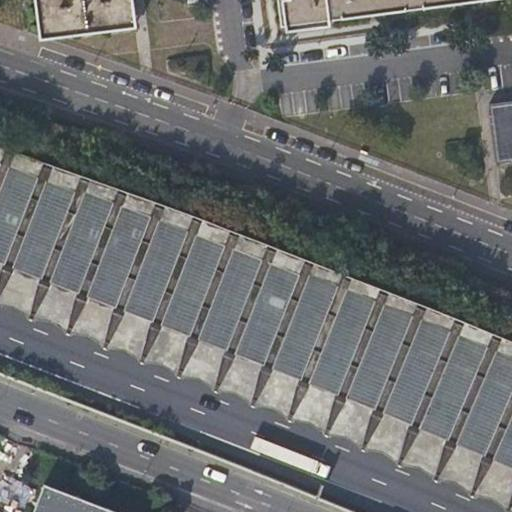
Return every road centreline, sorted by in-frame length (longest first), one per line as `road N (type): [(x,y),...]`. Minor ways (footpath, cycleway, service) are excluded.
road 1 (residential): [(0,65),(511,254)]
road 2 (motorway): [(0,324),(472,511)]
road 3 (motorway): [(302,332),(0,217)]
road 4 (unclassified): [(0,404),(267,511)]
road 5 (motorway): [(511,426),(302,332)]
road 6 (motorway): [(511,397),(302,332)]
road 7 (unknown): [(185,0),(193,75),(200,82),(249,82)]
